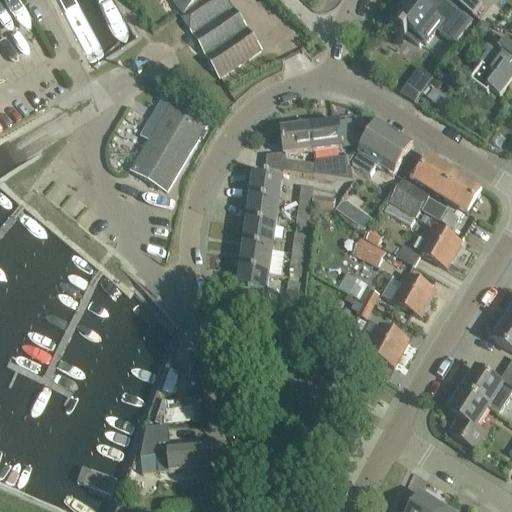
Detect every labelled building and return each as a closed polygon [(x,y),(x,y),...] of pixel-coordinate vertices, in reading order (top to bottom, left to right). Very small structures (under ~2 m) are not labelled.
[(174,0),(183,12),(180,14),(220,79),(261,52),(226,0),(174,0)] [(403,33),(401,35),(405,38),(406,36),(417,45),(420,41),(423,44),(434,29),(452,43),(469,22),(442,0),(441,0),(431,14),(413,0),(406,0),(389,22),(403,33)] [(454,0),(473,16),(482,6),(475,0),(454,0)] [(481,62),(484,64),(470,82),(487,95),(491,91),(500,98),(511,82),(511,43),(509,41),(504,48),(501,46),(505,40),(497,34),(486,49),(489,51),(481,62)] [(419,70),(400,95),(404,98),(414,104),(432,79),(419,70)] [(132,173),(167,194),(208,125),(173,104),(132,173)] [(339,124),(311,127),(314,154),(342,151),(342,149),(354,147),(351,123),(339,125),(339,124)] [(354,164),(371,175),(379,164),(395,175),(403,164),(413,147),(378,125),(359,155),(354,164)] [(314,154),(311,127),(282,131),(286,158),(314,154)] [(266,170),(285,173),(314,177),(315,167),(282,162),(282,156),(267,157),(266,170)] [(315,167),(315,177),(327,179),(354,183),(349,164),(354,157),(315,162),(316,166),(315,167)] [(416,183),(442,200),(456,178),(429,161),(416,183)] [(255,177),(251,201),(279,205),(283,181),(255,177)] [(456,178),(442,200),(451,206),(469,216),(482,194),(456,178)] [(368,199),(383,209),(395,189),(380,179),(368,199)] [(389,204),(416,219),(430,196),(403,180),(389,204)] [(301,187),(298,207),(311,209),(313,188),(301,187)] [(312,209),(334,212),(336,199),(313,196),(312,209)] [(251,201),(248,225),(276,229),(279,205),(251,201)] [(422,212),(431,218),(438,206),(429,201),(422,212)] [(438,206),(431,218),(440,223),(447,211),(438,206)] [(311,209),(298,207),(296,227),(308,229),(311,209)] [(384,212),(411,228),(415,222),(388,207),(384,212)] [(359,218),(354,226),(364,233),(372,222),(365,217),(359,218)] [(248,225),(245,249),(273,253),(276,229),(248,225)] [(421,257),(447,271),(461,245),(434,230),(420,257),(403,248),(401,251),(388,244),(385,251),(416,268),(421,257)] [(295,234),(292,255),(305,257),(308,236),(295,234)] [(362,242),(353,257),(378,271),(386,255),(362,242)] [(245,249),(242,273),(269,277),(273,253),(245,249)] [(305,257),(292,255),(290,276),(302,277),(305,257)] [(269,277),(242,273),(238,297),(266,301),(269,277)] [(393,305),(421,320),(435,294),(418,284),(408,279),(393,305)] [(286,304),(297,305),(299,285),(289,284),(286,304)] [(370,291),(363,304),(374,310),(381,297),(370,291)] [(355,303),(351,310),(358,313),(362,306),(355,303)] [(358,313),(356,316),(367,322),(374,310),(363,304),(362,306),(358,313)] [(499,329),(491,340),(495,342),(495,344),(511,354),(511,324),(508,322),(503,331),(499,329)] [(366,355),(394,370),(409,343),(381,328),(366,355)] [(477,372),(463,394),(490,410),(498,416),(511,395),(504,389),(494,383),(477,372)] [(490,410),(463,394),(450,415),(460,421),(451,436),(476,452),(486,437),(476,430),(490,410)] [(157,458),(159,475),(206,471),(204,447),(171,450),(169,428),(147,430),(141,460),(157,458)] [(411,511),(443,511),(444,511),(421,496),(411,511)]
